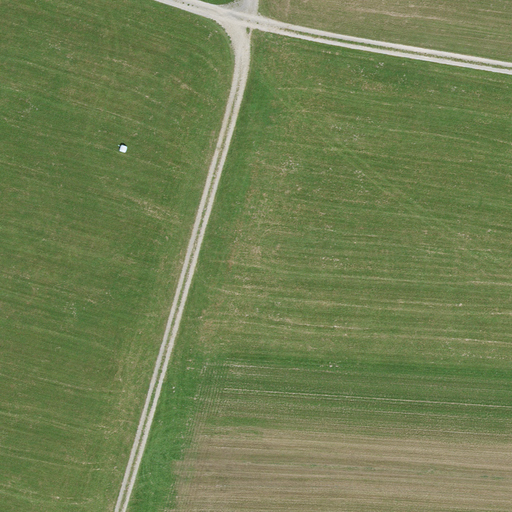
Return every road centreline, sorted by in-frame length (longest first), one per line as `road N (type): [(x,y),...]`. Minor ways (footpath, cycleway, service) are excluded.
road 1 (track): [(240,18),(111,511)]
road 2 (track): [(240,18),(511,64)]
